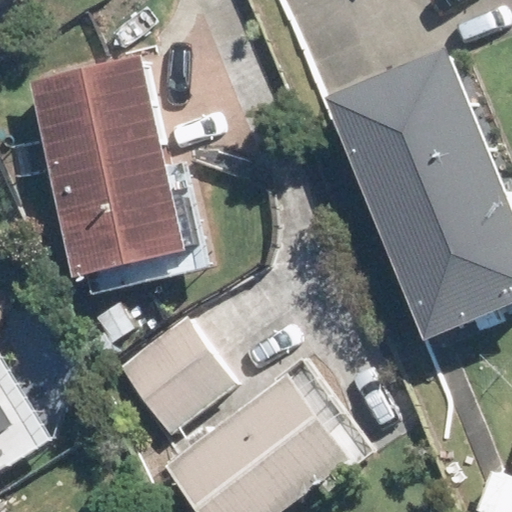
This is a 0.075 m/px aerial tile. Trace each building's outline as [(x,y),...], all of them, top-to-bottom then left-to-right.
[(511,200),(445,42),(321,95),(425,339),(511,302),(511,200)] [(42,159),(24,163),(29,186),(46,182),(67,275),(187,246),(141,49),(23,76),(42,159)] [(116,353),(112,345),(132,333),(133,333),(119,310),(114,303),(93,319),(100,329),(85,338),(101,363),(116,353)] [(201,319),(137,371),(191,437),(254,386),(201,319)] [(317,376),(191,467),(223,511),(312,511),(380,463),(317,376)] [(0,401),(0,442),(18,432),(0,401)] [(511,511),(511,483),(492,475),(478,509),(487,511),(511,511)]
